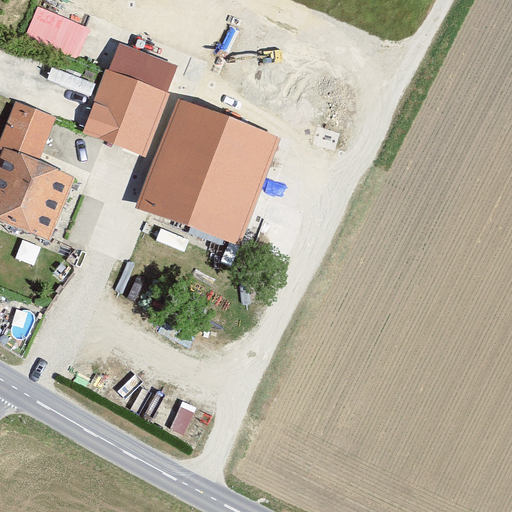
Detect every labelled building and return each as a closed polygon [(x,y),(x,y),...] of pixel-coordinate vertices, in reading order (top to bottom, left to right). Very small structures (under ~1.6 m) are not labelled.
[(83,55),(91,22),(36,8),(27,40),(83,55)] [(173,77),(114,59),(94,117),(153,137),(173,77)] [(281,115),(182,87),(150,190),(241,222),(281,115)] [(0,152),(4,154),(0,163),(0,223),(49,243),(75,178),(35,163),(53,119),(16,104),(0,145),(0,152)] [(159,422),(169,395),(155,390),(144,417),(159,422)]
